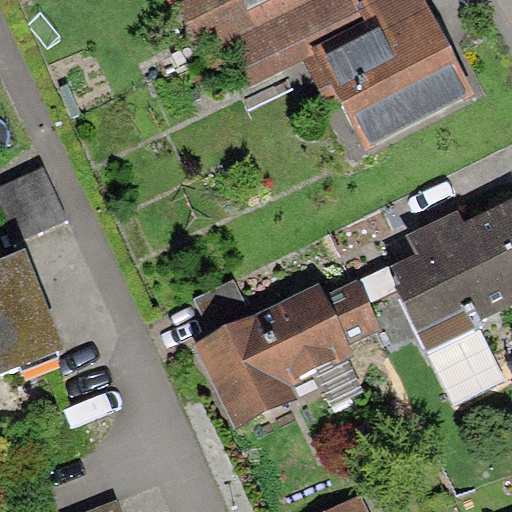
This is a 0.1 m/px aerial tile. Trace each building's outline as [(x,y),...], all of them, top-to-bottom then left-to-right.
[(189,0),(179,6),(205,58),(231,45),(250,83),(304,57),(370,24),(361,5),(358,0),(189,0)] [(366,150),(473,94),(440,31),(424,0),(369,0),(361,5),(370,24),(304,57),(329,105),(340,99),(366,150)] [(45,170),(0,188),(0,210),(14,243),(66,222),(45,170)] [(511,204),(465,229),(458,216),(410,241),(419,260),(390,274),(429,353),(511,310),(511,204)] [(0,381),(62,358),(25,261),(0,270),(0,381)] [(351,355),(347,347),(381,331),(357,282),(326,297),(321,286),(253,318),(215,337),(193,347),(235,434),(297,404),(292,393),(306,386),(303,378),(351,355)] [(196,302),(215,337),(253,318),(234,282),(196,302)] [(367,511),(361,498),(329,511),(367,511)] [(94,511),(121,511),(118,503),(94,511)]
